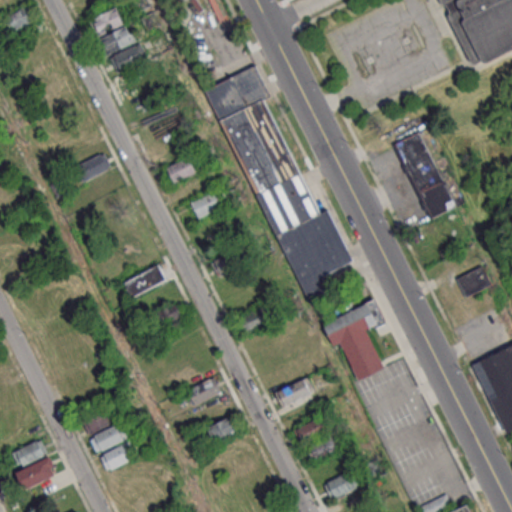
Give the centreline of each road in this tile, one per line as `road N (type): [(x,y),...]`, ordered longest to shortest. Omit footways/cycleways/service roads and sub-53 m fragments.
road 1 (residential): [(54,0),(311,511)]
road 2 (tertiary): [(511,506),(253,0)]
road 3 (residential): [(104,511),(0,302)]
